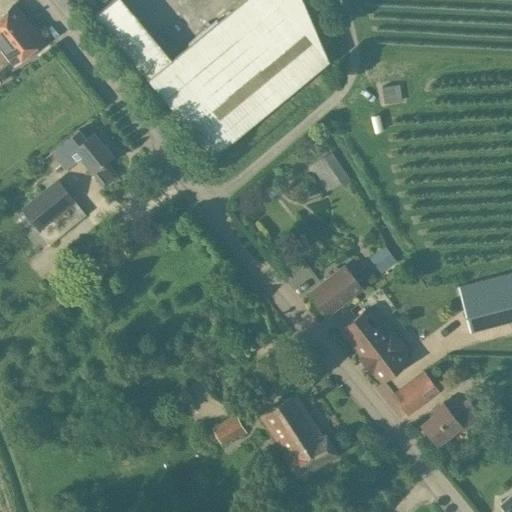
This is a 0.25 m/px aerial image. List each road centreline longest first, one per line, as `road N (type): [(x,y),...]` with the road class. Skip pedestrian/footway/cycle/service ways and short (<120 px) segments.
road 1 (unclassified): [(464,511),(209,205)]
road 2 (unclassified): [(209,205),(353,71),(341,0)]
road 3 (unclassified): [(209,205),(45,0)]
